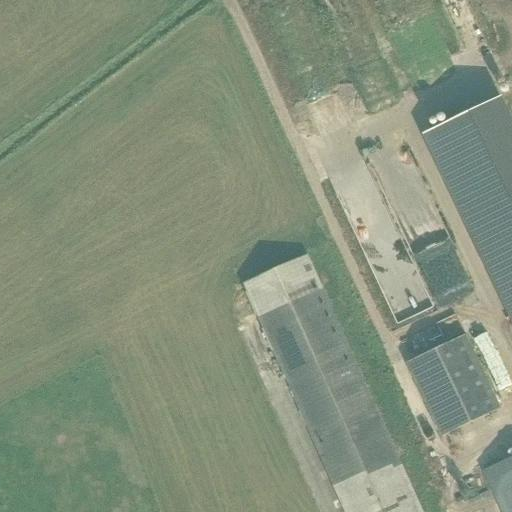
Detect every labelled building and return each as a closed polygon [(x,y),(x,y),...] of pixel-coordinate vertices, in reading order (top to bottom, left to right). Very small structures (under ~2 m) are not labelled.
[(425,133),(511,314),(511,124),(499,98),(425,133)] [(469,292),(431,191),(387,207),(369,161),(333,175),(389,322),(469,292)] [(421,511),(308,255),(243,284),(343,511),(421,511)] [(406,364),(440,438),(500,410),(465,336),(406,364)] [(511,511),(511,457),(485,470),(504,511),(511,511)]
